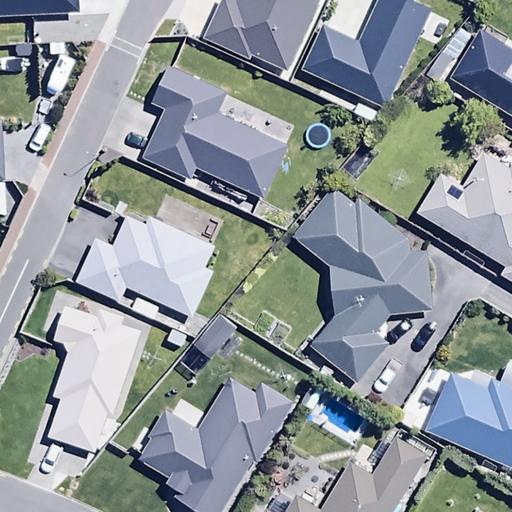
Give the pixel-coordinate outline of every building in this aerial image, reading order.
[(511,53),(477,32),(446,83),(511,123),(511,53)] [(164,113),(143,161),(193,183),(197,173),(263,201),(287,146),(220,117),(229,95),(168,68),(151,108),(164,113)] [(443,175),(418,217),(505,270),(500,278),(511,285),(511,168),(510,172),(483,155),(463,187),(443,175)] [(389,346),(377,336),(392,316),(434,314),(429,254),(408,256),(416,246),(357,201),(354,205),(333,188),(292,241),(331,271),(334,316),(309,347),(356,385),(389,346)] [(97,241),(77,284),(120,305),(127,290),(192,322),(215,275),(205,270),(215,250),(149,218),(145,226),(128,217),(112,249),(97,241)] [(108,415),(114,417),(142,333),(123,327),(125,320),(98,311),(96,317),(66,307),(55,343),(70,348),(53,399),(61,402),(48,441),(94,456),(108,415)] [(451,376),(426,436),(511,471),(511,389),(494,382),(489,392),(451,376)] [(178,492),(173,500),(193,511),(224,511),(254,463),(258,465),(294,405),(262,385),(256,395),(231,380),(200,431),(164,410),(147,439),(152,442),(139,463),(169,481),(167,486),(178,492)] [(395,511),(429,459),(397,438),(372,477),(350,463),(320,510),(296,495),(291,503),(278,494),(266,511),(395,511)]
